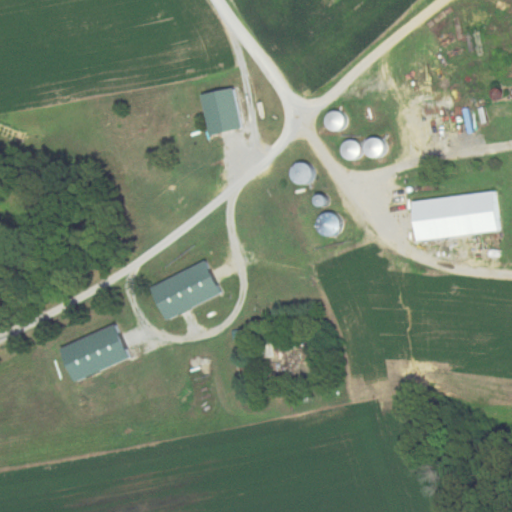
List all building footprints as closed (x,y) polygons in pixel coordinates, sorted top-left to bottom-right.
[(207,95),(215,136),(251,129),(243,88),(207,95)] [(423,148),(485,145),(484,96),(421,98),(423,148)] [(334,113),(335,131),(349,131),(348,112),(334,113)] [(370,148),(361,139),(348,151),(359,162),(369,153),(378,162),(394,147),(384,135),(370,148)] [(296,168),(300,187),(320,182),(315,163),(296,168)] [(507,232),(503,193),(415,201),(419,240),(507,232)] [(230,295),(216,261),(157,285),(171,320),(230,295)] [(139,360),(127,325),(67,347),(80,382),(139,360)]
